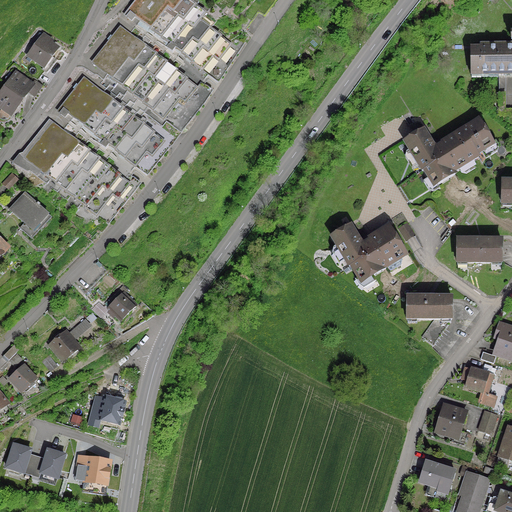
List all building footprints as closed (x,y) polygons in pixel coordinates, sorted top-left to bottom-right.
[(135,0),(124,15),(128,18),(131,14),(151,29),(167,8),(174,13),(184,0),(135,0)] [(182,21),(195,4),(189,0),(184,0),(174,13),(167,8),(151,29),(150,31),(159,38),(176,17),(182,21)] [(263,16),(274,0),(264,0),(257,12),(263,16)] [(187,36),(200,20),(206,12),(195,4),(182,21),(176,17),(159,38),(170,46),(181,32),(187,36)] [(197,44),(210,28),(200,20),(187,36),(181,32),(170,46),(166,50),(171,54),(174,50),(180,54),(192,40),(197,44)] [(25,32),(31,37),(36,31),(29,26),(25,32)] [(144,48),(119,28),(91,63),(111,79),(127,59),(133,63),(144,48)] [(192,40),(180,54),(190,62),(202,48),(207,52),(221,36),(210,28),(197,44),(192,40)] [(202,48),(190,62),(200,70),(212,56),(217,61),(231,44),(221,36),(207,52),(202,48)] [(27,57),(42,68),(56,50),(49,45),(51,43),(42,37),(38,43),(33,40),(29,45),(33,49),(27,57)] [(133,63),(127,59),(111,79),(121,87),(137,67),(143,71),(154,56),(144,48),(133,63)] [(511,73),(511,48),(470,49),(470,75),(511,73)] [(121,87),(131,95),(147,75),(153,79),(165,64),(154,56),(143,71),(137,67),(121,87)] [(147,75),(131,95),(141,103),(158,83),(163,87),(175,72),(165,64),(153,79),(147,75)] [(158,83),(141,103),(151,111),(168,91),(173,95),(185,81),(175,72),(163,87),(158,83)] [(4,105),(12,112),(31,87),(14,75),(0,93),(0,107),(1,109),(4,105)] [(111,102),(83,79),(73,91),(76,93),(59,114),(63,118),(67,114),(83,126),(94,112),(100,117),(111,102)] [(168,91),(151,111),(162,119),(178,99),(183,103),(195,89),(185,81),(173,95),(168,91)] [(110,125),(122,110),(111,102),(100,117),(94,112),(83,126),(93,135),(104,120),(110,125)] [(120,133),(132,118),(122,110),(110,125),(104,120),(93,135),(103,143),(114,128),(120,133)] [(130,141),(142,126),(132,118),(120,133),(114,128),(103,143),(100,147),(104,150),(108,146),(114,151),(125,137),(130,141)] [(485,150),(484,149),(491,145),(477,122),(441,144),(442,146),(434,151),(422,131),(403,143),(412,157),(413,157),(418,164),(416,164),(421,172),(422,171),(430,183),(433,181),(436,186),(454,175),(452,173),(477,158),(476,156),(485,150)] [(78,145),(51,124),(23,159),(44,176),(60,155),(66,159),(78,145)] [(141,149),(152,134),(142,126),(130,141),(125,137),(114,151),(124,159),(135,145),(141,149)] [(145,153),(151,157),(162,142),(152,134),(141,149),(135,145),(124,159),(134,167),(145,153)] [(60,155),(44,176),(54,184),(71,163),(76,168),(88,153),(78,145),(66,159),(60,155)] [(71,163),(54,184),(64,192),(81,171),(86,176),(98,161),(88,153),(76,168),(71,163)] [(81,171),(64,192),(75,200),(91,179),(96,184),(108,169),(98,161),(86,176),(81,171)] [(91,179),(75,200),(85,208),(101,188),(106,192),(118,177),(108,169),(96,184),(91,179)] [(17,180),(11,175),(1,185),(7,190),(17,180)] [(101,188),(85,208),(95,216),(111,196),(117,200),(128,185),(118,177),(106,192),(101,188)] [(501,204),(511,204),(511,183),(501,183),(501,204)] [(19,229),(30,239),(50,218),(38,207),(39,206),(37,204),(36,205),(24,194),(18,200),(20,202),(16,206),(15,205),(9,211),(23,224),(19,229)] [(391,262),(395,262),(405,256),(387,228),(368,240),(369,241),(361,247),(349,227),(331,239),(340,253),(341,253),(345,260),(344,260),(348,268),(350,267),(358,279),(360,277),(363,282),(386,268),(385,265),(391,262)] [(456,241),(456,263),(500,263),(501,242),(456,241)] [(72,247),(57,262),(64,270),(80,254),(72,247)] [(392,265),(395,274),(416,266),(413,257),(392,265)] [(114,316),(120,322),(134,307),(122,295),(108,309),(110,311),(107,314),(112,318),(114,316)] [(451,299),(406,298),(406,320),(433,320),(421,338),(432,346),(445,328),(445,320),(450,320),(451,299)] [(70,333),(69,333),(75,340),(89,327),(84,321),(70,333)] [(494,354),(510,360),(511,353),(511,329),(499,325),(496,334),(500,335),(494,354)] [(102,331),(84,346),(87,350),(105,335),(102,331)] [(49,347),(61,363),(78,349),(65,333),(49,347)] [(12,346),(2,356),(7,361),(18,351),(12,346)] [(482,353),(479,360),(492,364),(495,357),(482,353)] [(47,356),(41,361),(49,372),(55,367),(47,356)] [(464,376),(468,377),(464,388),(481,394),(478,403),(492,407),(495,397),(487,395),(493,376),(488,375),(490,368),(484,366),(482,373),(470,369),(469,374),(465,372),(464,376)] [(23,367),(8,380),(20,394),(35,380),(23,367)] [(121,387),(108,384),(105,397),(118,400),(121,387)] [(104,399),(99,420),(117,425),(123,404),(104,399)] [(465,413),(442,406),(434,433),(457,440),(455,444),(462,446),(466,434),(459,432),(465,413)] [(489,435),(496,416),(484,412),(477,431),(489,435)] [(503,469),(506,460),(511,462),(511,429),(507,428),(505,435),(502,434),(496,454),(499,455),(498,458),(496,466),(503,469)] [(30,449),(13,444),(6,467),(23,472),(30,449)] [(83,485),(82,492),(104,496),(109,463),(87,459),(89,448),(82,446),(80,458),(77,458),(76,466),(78,467),(75,481),(78,481),(78,485),(83,485)] [(65,454),(47,449),(40,472),(58,478),(65,454)] [(454,473),(424,463),(418,483),(437,489),(436,492),(447,496),(454,473)] [(482,473),(495,477),(497,472),(484,468),(482,473)] [(480,511),(489,482),(469,476),(458,511),(480,511)] [(511,511),(511,496),(500,492),(495,506),(489,504),(488,505),(486,511),(485,511),(511,511)]
